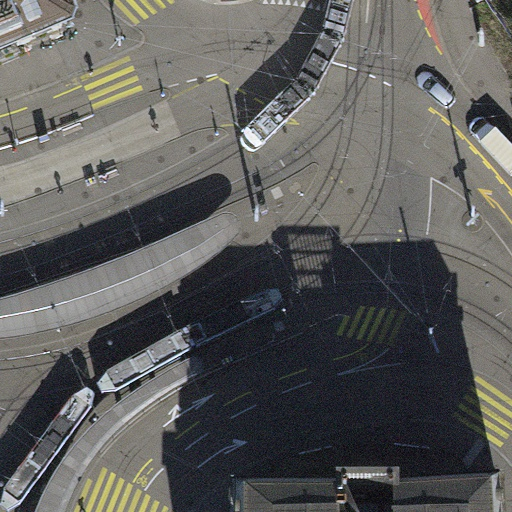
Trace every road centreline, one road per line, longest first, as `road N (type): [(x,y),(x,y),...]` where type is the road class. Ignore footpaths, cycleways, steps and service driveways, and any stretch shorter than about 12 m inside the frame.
road 1 (tertiary): [(293,394),(357,342),(375,292),(386,182),(358,69)]
road 2 (tertiary): [(216,50),(0,131)]
road 3 (tertiary): [(293,394),(428,389),(511,420)]
road 4 (tertiary): [(133,511),(199,442),(293,394)]
road 5 (tertiary): [(511,190),(433,111),(358,69)]
road 6 (tertiary): [(358,69),(297,54),(216,50)]
